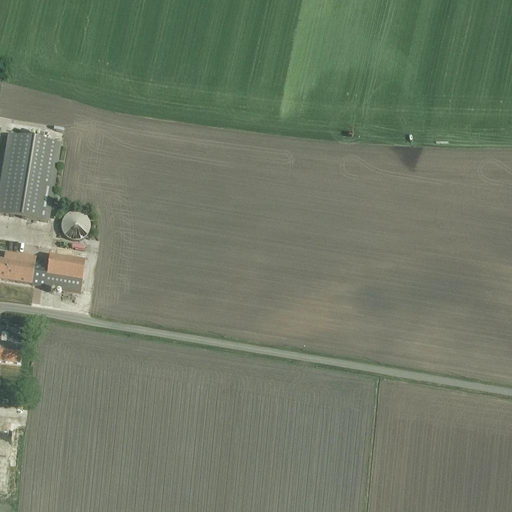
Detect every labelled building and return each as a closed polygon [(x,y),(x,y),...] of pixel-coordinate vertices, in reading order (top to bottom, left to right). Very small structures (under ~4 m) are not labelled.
[(6,138),(0,179),(0,213),(48,221),(60,147),(6,138)] [(90,230),(90,229),(90,228),(90,227),(90,226),(89,225),(89,224),(89,223),(88,223),(88,222),(88,221),(87,221),(87,220),(86,219),(86,218),(85,218),(85,217),(84,217),(83,217),(83,216),(82,216),(82,215),(81,215),(80,215),(80,214),(79,214),(78,214),(77,214),(77,213),(76,213),(75,213),(74,213),(73,213),(72,213),(71,213),(70,213),(70,214),(69,214),(68,214),(67,214),(67,215),(66,215),(65,215),(65,216),(64,216),(63,217),(62,217),(62,218),(61,218),(61,219),(60,219),(60,220),(60,221),(59,221),(59,222),(58,223),(58,224),(58,225),(57,225),(57,226),(57,227),(57,228),(57,229),(57,230),(57,231),(57,232),(57,233),(57,234),(58,235),(58,236),(58,237),(59,237),(59,238),(59,239),(60,239),(60,240),(61,241),(62,242),(63,242),(63,243),(64,243),(64,244),(65,244),(66,245),(67,245),(68,245),(68,246),(69,246),(70,246),(71,246),(72,246),(73,246),(73,247),(74,247),(74,246),(75,246),(76,246),(77,246),(78,246),(79,246),(79,245),(80,245),(81,245),(82,244),(83,244),(83,243),(84,243),(84,242),(85,242),(85,241),(86,241),(86,240),(87,240),(87,239),(88,239),(88,238),(88,237),(89,237),(89,236),(89,235),(89,234),(90,234),(90,233),(90,232),(90,231),(90,230)] [(90,257),(52,251),(50,264),(42,263),(38,291),(83,298),(90,257)] [(0,283),(33,289),(37,261),(8,256),(7,262),(0,260),(0,283)] [(0,365),(20,367),(23,345),(0,342),(0,365)]
